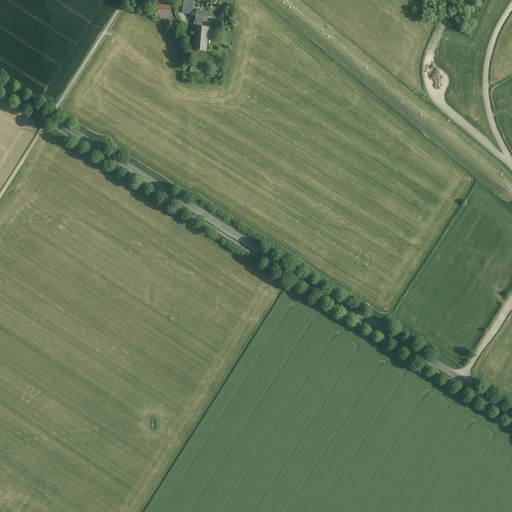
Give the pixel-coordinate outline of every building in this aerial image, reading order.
[(194,1),(187,0),(184,0),(182,13),(192,15),(192,11),(194,1)] [(164,5),(156,6),(156,17),(164,16),(164,5)] [(208,12),(197,11),(192,11),(192,15),(196,15),(196,20),(194,20),(194,25),(202,26),(203,21),(207,22),(208,12)] [(209,27),(196,26),(194,50),(207,51),(209,27)] [(209,68),(190,66),(190,75),(208,77),(209,68)]
